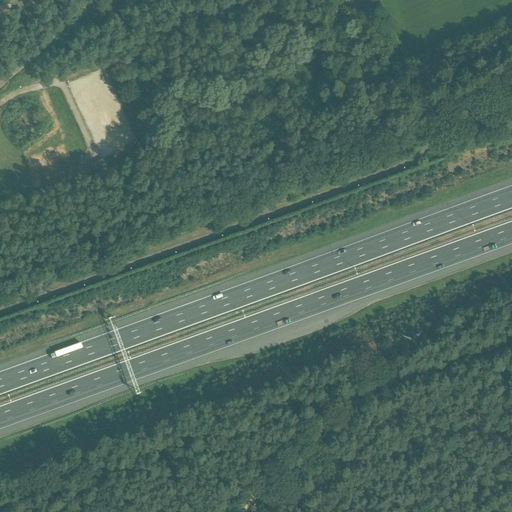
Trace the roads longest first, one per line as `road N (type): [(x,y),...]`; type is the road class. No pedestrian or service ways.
road 1 (motorway): [(511,197),(0,383)]
road 2 (motorway): [(0,417),(511,231)]
road 3 (track): [(511,337),(356,392),(249,511)]
